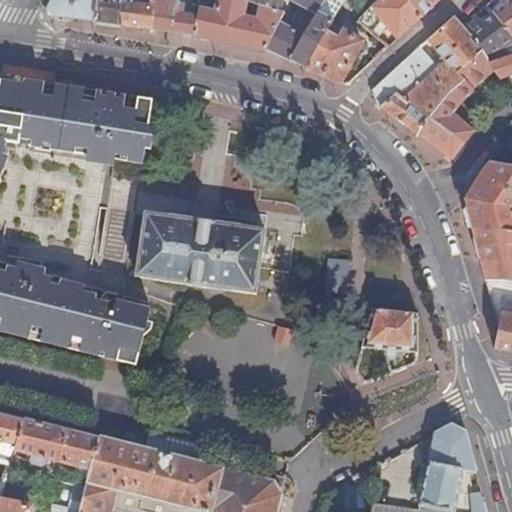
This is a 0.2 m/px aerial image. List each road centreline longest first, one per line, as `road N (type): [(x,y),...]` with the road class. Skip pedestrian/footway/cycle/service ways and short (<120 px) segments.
road 1 (residential): [(482,389),(410,186),(360,131),(339,116),(237,85),(42,44),(0,43)]
road 2 (residential): [(0,369),(144,406)]
